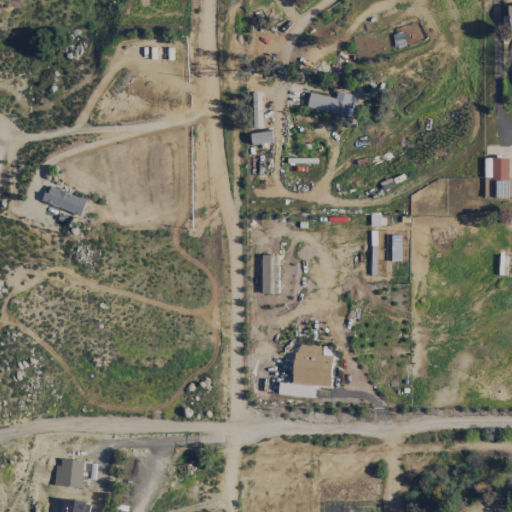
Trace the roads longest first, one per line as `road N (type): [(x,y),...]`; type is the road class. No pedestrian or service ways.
road 1 (residential): [(233,511),(236,242),(222,158),(214,0)]
road 2 (residential): [(511,427),(0,435)]
